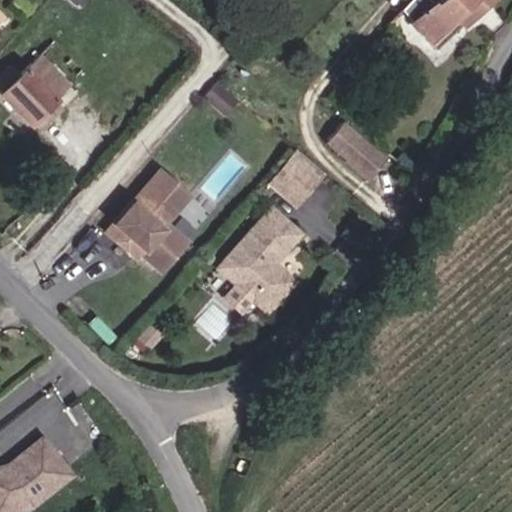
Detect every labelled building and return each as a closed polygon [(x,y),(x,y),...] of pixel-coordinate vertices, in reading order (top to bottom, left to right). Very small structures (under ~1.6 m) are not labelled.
[(435,0),(434,1),(432,3),(428,0),(404,0),(391,15),(427,50),(477,0),(435,0)] [(82,79),(50,45),(32,62),(65,95),(82,79)] [(65,95),(32,62),(12,82),(0,93),(0,102),(35,137),(59,116),(52,108),(65,95)] [(0,93),(12,82),(3,73),(0,75),(0,93)] [(234,97),(213,79),(201,93),(222,111),(234,97)] [(340,122),(326,138),(351,158),(347,161),(367,178),(382,158),(340,122)] [(302,192),(319,172),(292,149),(276,168),(302,192)] [(292,203),(302,192),(276,168),(266,180),(292,203)] [(172,253),(150,234),(174,207),(144,181),(90,243),(113,263),(117,259),(145,283),(172,253)] [(291,280),(267,259),(277,248),(280,251),(297,232),(267,206),(215,266),(266,310),(291,280)] [(69,479),(40,443),(6,470),(0,472),(0,511),(26,511),(30,511),(69,479)]
